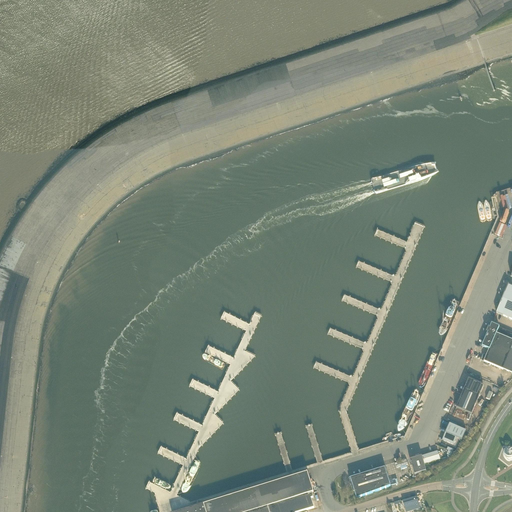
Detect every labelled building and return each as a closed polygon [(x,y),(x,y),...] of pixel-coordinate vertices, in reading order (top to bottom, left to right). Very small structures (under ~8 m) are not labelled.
[(511,320),(511,287),(508,286),(497,314),(511,320)] [(511,373),(511,333),(496,327),(491,325),(486,339),(487,339),(485,342),(482,347),(489,350),(486,356),(483,355),(481,361),(511,373)] [(472,415),(484,386),(468,380),(456,408),(472,415)] [(462,441),(466,431),(450,424),(446,434),(447,435),(444,442),(454,446),(457,439),(462,441)] [(440,460),(438,452),(422,457),(425,465),(440,460)] [(412,460),(417,475),(427,472),(425,465),(422,457),(412,460)] [(397,480),(389,483),(385,469),(350,479),(357,499),(390,487),(390,486),(398,484),(397,480)] [(302,511),(314,508),(311,499),(313,498),(312,494),(308,495),(308,494),(313,493),(314,493),(307,473),(204,505),(181,511),(302,511)] [(414,509),(420,508),(419,505),(417,501),(418,501),(417,498),(405,502),(405,500),(402,501),(405,511),(408,511),(414,509)]
